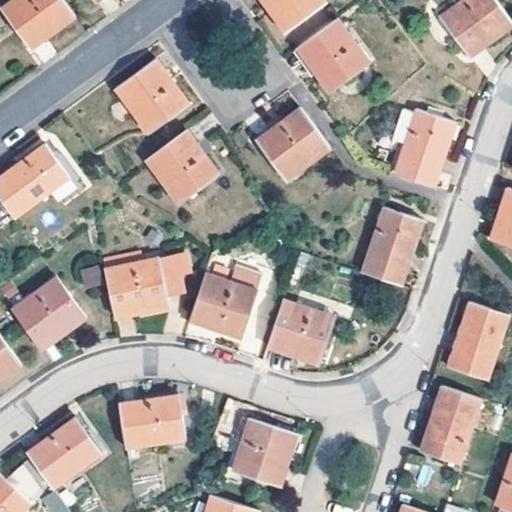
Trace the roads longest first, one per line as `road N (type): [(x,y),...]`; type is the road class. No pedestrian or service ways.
road 1 (residential): [(511,81),(424,330),(393,370),(343,395),(311,397),(176,359),(133,359),(66,380),(0,428)]
road 2 (residential): [(167,0),(0,123)]
